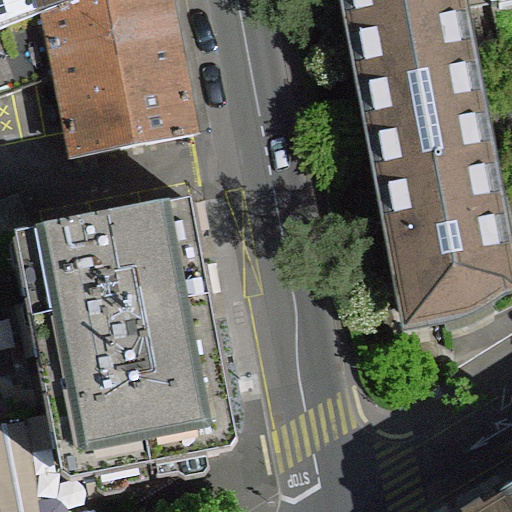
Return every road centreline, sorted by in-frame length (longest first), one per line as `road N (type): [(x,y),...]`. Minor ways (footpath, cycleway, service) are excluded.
road 1 (residential): [(335,511),(240,0)]
road 2 (residential): [(511,423),(350,511)]
